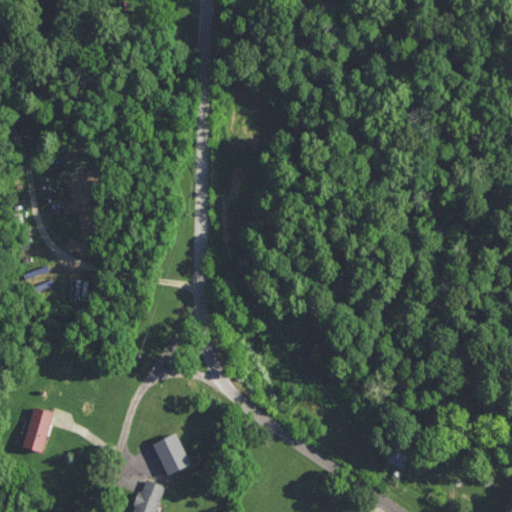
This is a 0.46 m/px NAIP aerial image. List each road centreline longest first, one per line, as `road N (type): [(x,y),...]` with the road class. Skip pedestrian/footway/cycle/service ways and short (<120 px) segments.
road 1 (tertiary): [(389,511),(235,394),(210,364),(200,311),(206,0)]
road 2 (residential): [(102,511),(118,452),(168,336),(200,311)]
